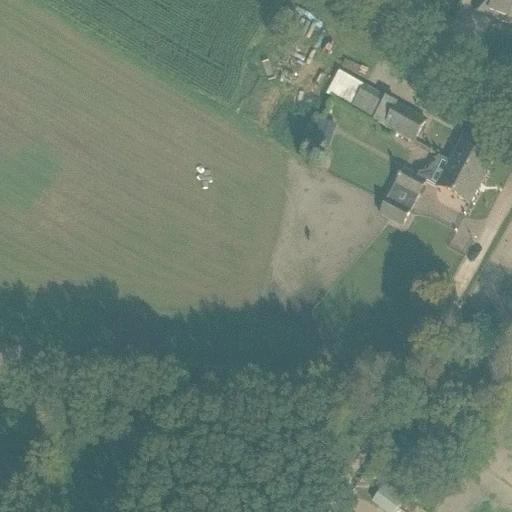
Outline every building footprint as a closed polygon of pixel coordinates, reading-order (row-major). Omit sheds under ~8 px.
[(511,0),(479,0),(475,13),(511,26),(511,0)] [(425,122),(397,107),(395,105),(382,127),(413,144),(425,122)] [(324,162),(336,127),(317,120),(305,154),(324,162)] [(483,181),(497,155),(463,138),(450,163),(483,181)] [(470,207),(483,181),(450,163),(436,189),(470,207)] [(417,199),(426,183),(403,171),(394,187),(417,199)] [(402,228),(410,213),(387,201),(379,216),(402,228)]
